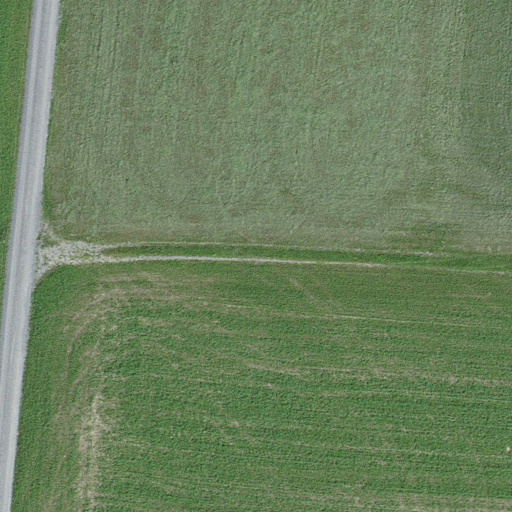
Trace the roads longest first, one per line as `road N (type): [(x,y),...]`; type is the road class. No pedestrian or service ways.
road 1 (track): [(511,267),(239,254),(24,255)]
road 2 (track): [(0,465),(24,255),(38,0)]
